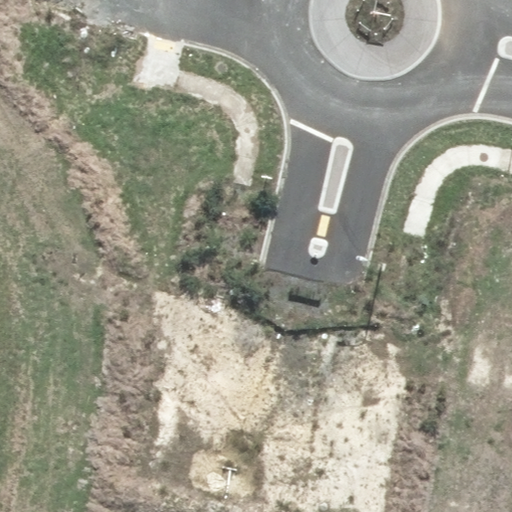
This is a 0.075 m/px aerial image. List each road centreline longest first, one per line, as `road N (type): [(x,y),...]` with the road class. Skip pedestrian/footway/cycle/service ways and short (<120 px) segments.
road 1 (residential): [(342,102),(242,511)]
road 2 (residential): [(486,26),(471,59),(414,102),(342,102)]
road 3 (residential): [(342,102),(286,57),(270,0)]
